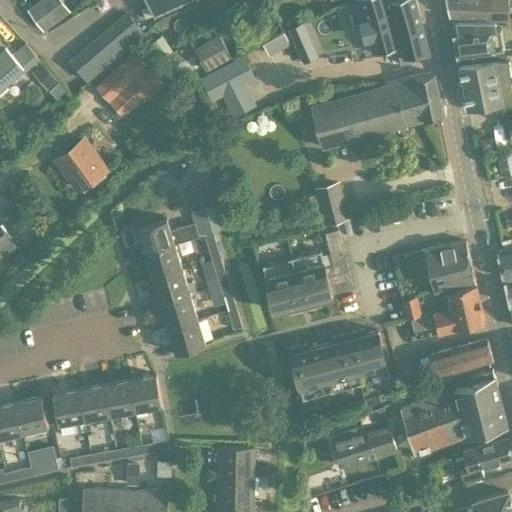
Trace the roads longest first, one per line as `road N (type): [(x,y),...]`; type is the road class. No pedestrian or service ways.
road 1 (secondary): [(478,218),(434,0)]
road 2 (residential): [(478,218),(358,243),(373,312)]
road 3 (residential): [(0,372),(144,341)]
road 4 (secondary): [(511,355),(478,218)]
road 5 (residential): [(511,481),(381,511)]
